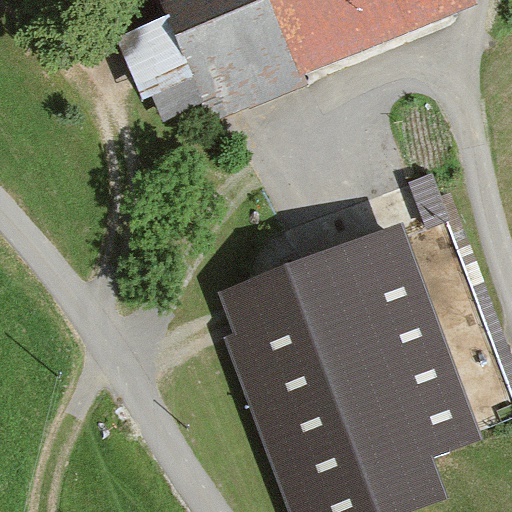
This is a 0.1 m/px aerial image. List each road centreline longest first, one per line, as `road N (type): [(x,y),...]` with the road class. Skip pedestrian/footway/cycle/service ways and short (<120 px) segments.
road 1 (track): [(0,212),(213,511)]
road 2 (track): [(54,0),(116,151),(124,217),(101,346)]
road 3 (track): [(511,277),(479,178),(453,53)]
